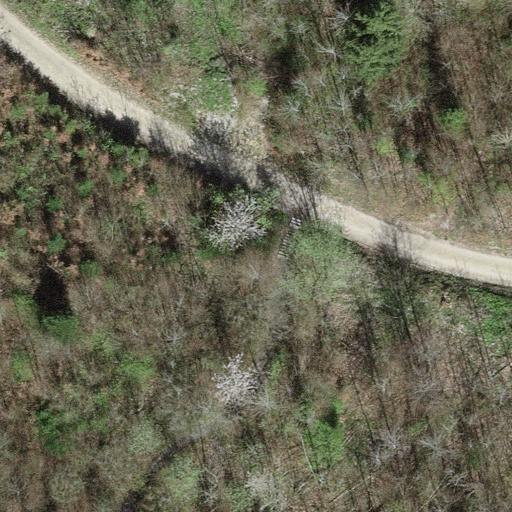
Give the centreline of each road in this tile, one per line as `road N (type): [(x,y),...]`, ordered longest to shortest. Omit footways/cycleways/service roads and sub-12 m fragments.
road 1 (track): [(293,196),(175,141),(60,71),(0,18)]
road 2 (track): [(511,268),(421,250),(293,196)]
